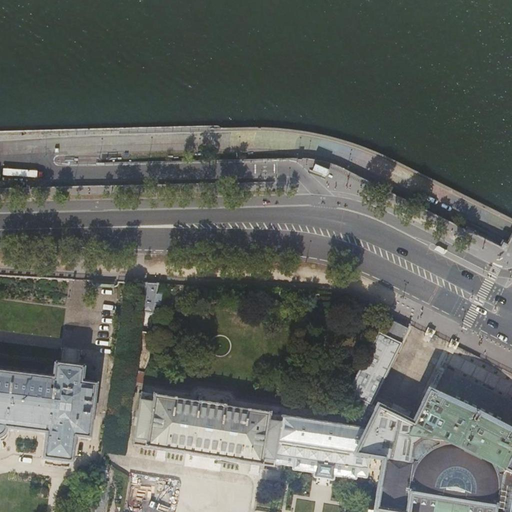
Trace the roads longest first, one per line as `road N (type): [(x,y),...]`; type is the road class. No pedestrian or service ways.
road 1 (primary): [(0,229),(328,229)]
road 2 (primary): [(328,229),(388,270),(511,330)]
road 3 (primary): [(511,300),(401,246),(328,229)]
